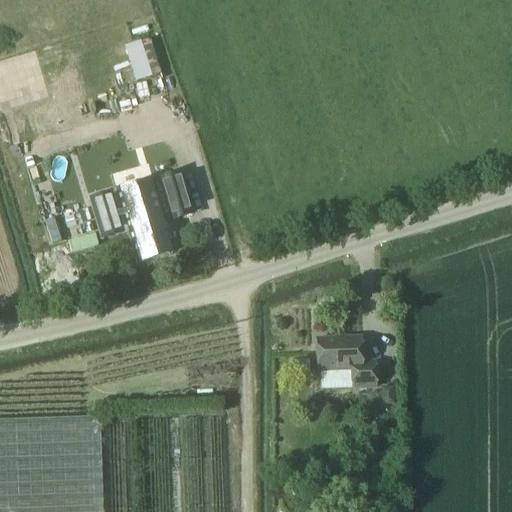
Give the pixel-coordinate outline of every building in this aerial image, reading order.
[(135,82),(152,77),(140,39),(123,45),(135,82)] [(105,64),(110,86),(130,82),(125,60),(105,64)] [(128,235),(137,264),(176,252),(167,223),(194,215),(182,174),(180,174),(157,181),(154,182),(155,183),(124,192),(116,195),(115,191),(88,199),(101,242),(128,235)] [(317,340),(319,372),(352,371),(353,389),(376,389),(375,363),(362,363),(361,338),(317,340)] [(393,407),(392,391),(380,392),(381,402),(387,407),(393,407)] [(0,420),(0,511),(102,511),(100,418),(0,420)]
